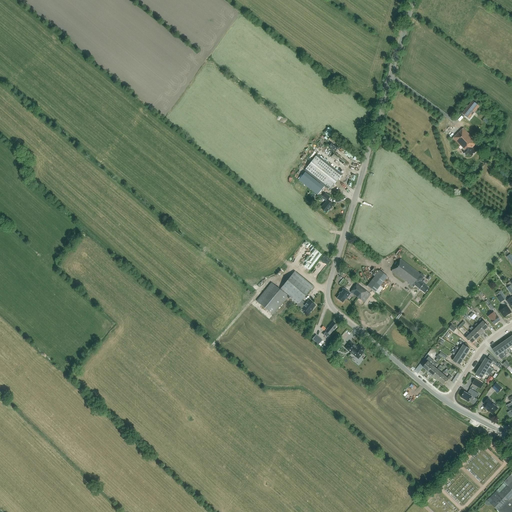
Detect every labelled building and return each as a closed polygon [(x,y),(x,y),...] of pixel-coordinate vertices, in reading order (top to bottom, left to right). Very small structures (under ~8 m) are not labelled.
[(473,100),(463,113),(470,119),(481,106),(473,100)] [(468,153),(472,156),(476,152),(472,148),(478,143),(464,128),(453,138),(465,151),(463,152),(466,155),(468,153)] [(304,171),(305,172),(298,180),(317,195),(324,187),(329,190),(342,174),(317,155),(304,171)] [(330,197),(325,193),(321,198),(326,201),(321,208),(326,213),(330,208),(331,208),(333,205),(327,200),(330,197)] [(413,287),(414,285),(419,289),(424,293),(428,288),(420,282),(424,276),(420,273),(420,274),(401,259),(391,271),(413,287)] [(379,270),(367,286),(375,292),(387,276),(379,270)] [(302,309),(308,314),(315,306),(309,300),(306,304),(301,300),(313,286),(294,271),(279,289),(271,283),(256,301),(273,315),(288,296),(297,304),(297,305),(302,309)] [(364,303),(371,294),(357,284),(350,292),(364,303)] [(347,299),(351,294),(343,288),(339,293),(340,294),(337,298),(342,302),(346,298),(347,299)] [(501,302),(506,298),(501,291),(499,292),(499,293),(497,295),(501,302)] [(486,303),(487,304),(492,310),(494,308),(488,300),(486,303)] [(505,317),(511,313),(507,306),(500,311),(505,317)] [(494,325),(500,320),(497,315),(496,316),(494,312),(488,316),(494,325)] [(481,319),(480,321),(482,323),(479,325),(485,331),(489,327),(481,319)] [(333,323),(328,328),(323,334),(327,338),(332,331),(337,326),(333,323)] [(480,335),(485,331),(479,325),(478,324),(476,326),(477,327),(475,329),(480,335)] [(480,335),(475,329),(472,327),(470,329),(473,332),(471,334),(476,340),(480,335)] [(472,344),(476,340),(471,334),(469,332),(466,334),(468,336),(466,338),(472,344)] [(322,340),(316,335),(312,339),(321,346),(324,342),(322,340)] [(463,346),(461,349),(467,353),(470,349),(464,345),(464,344),(460,341),(459,343),(463,346)] [(504,341),(499,345),(503,351),(507,349),(509,353),(511,351),(509,348),(504,341)] [(350,342),(346,348),(358,358),(363,353),(362,352),(364,349),(359,345),(357,348),(350,342)] [(493,349),(497,356),(501,353),(504,356),(506,355),(503,351),(499,345),(493,349)] [(460,351),(457,354),(464,358),(467,353),(461,349),(457,346),(456,348),(460,351)] [(464,358),(457,354),(454,352),(452,354),(456,356),(453,361),(459,365),(464,358)] [(426,370),(425,371),(428,373),(428,372),(433,366),(434,366),(436,364),(434,362),(435,361),(429,356),(426,360),(428,361),(423,367),(426,370)] [(483,362),(490,366),(492,363),(496,365),(497,363),(496,363),(493,361),(492,362),(486,358),(483,362)] [(480,367),(486,372),(489,368),(492,371),(494,369),(490,366),(483,362),(480,367)] [(437,369),(434,366),(433,366),(428,372),(431,374),(431,375),(433,377),(433,376),(439,370),(439,371),(441,368),(439,366),(437,369)] [(438,381),(438,380),(444,374),(444,375),(447,372),(446,372),(450,367),(448,366),(442,373),(439,371),(439,370),(433,376),(436,378),(435,379),(438,381)] [(490,374),(486,372),(480,367),(476,374),(482,378),(485,374),(489,376),(490,374)] [(447,377),(444,375),(444,374),(438,380),(442,383),(441,384),(443,386),(444,385),(449,379),(449,380),(452,377),(450,375),(447,377)] [(499,391),(502,388),(497,383),(494,386),(499,391)] [(469,402),(472,396),(476,399),(479,394),(470,389),(467,393),(464,392),(461,397),(469,402)] [(493,414),(498,408),(492,402),(488,398),(484,403),(486,405),(484,407),(488,410),(493,414)] [(511,511),(511,474),(505,482),(488,500),(490,503),(500,511),(499,511),(511,511)]
